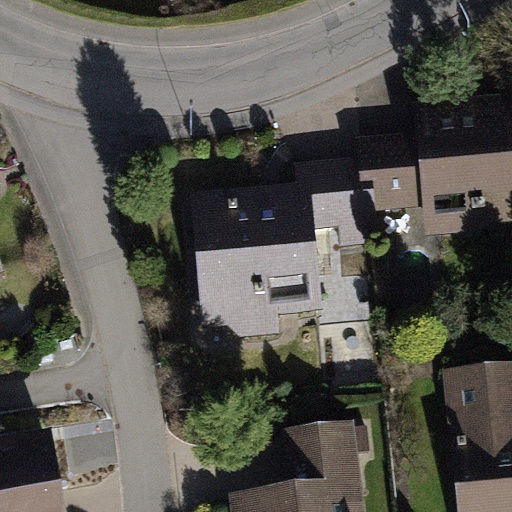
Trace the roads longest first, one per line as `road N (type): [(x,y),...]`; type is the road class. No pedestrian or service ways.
road 1 (residential): [(151,511),(98,191),(93,117),(105,72)]
road 2 (residential): [(105,72),(214,74),(323,53),(431,0)]
